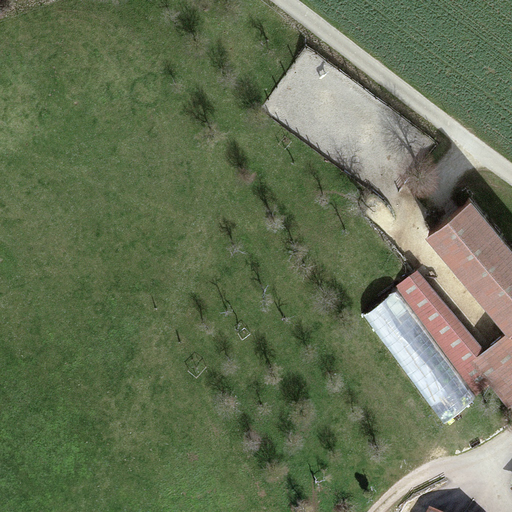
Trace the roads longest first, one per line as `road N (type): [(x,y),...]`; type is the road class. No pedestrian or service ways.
road 1 (residential): [(380,76),(511,190)]
road 2 (track): [(380,76),(280,0)]
